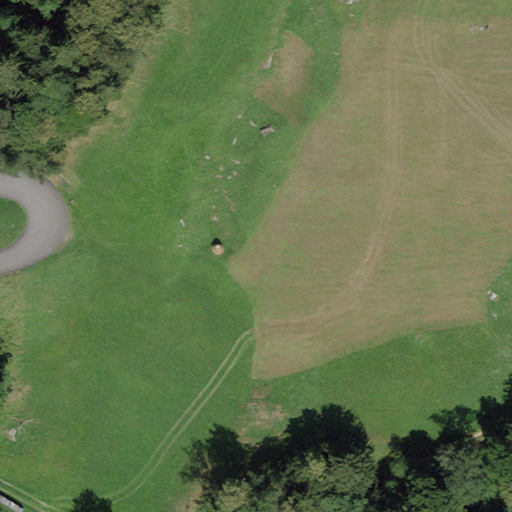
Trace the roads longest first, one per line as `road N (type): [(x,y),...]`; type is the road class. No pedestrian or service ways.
road 1 (track): [(326,511),(403,460),(511,423)]
road 2 (unclassified): [(0,263),(35,246),(46,224),(37,195),(0,182)]
